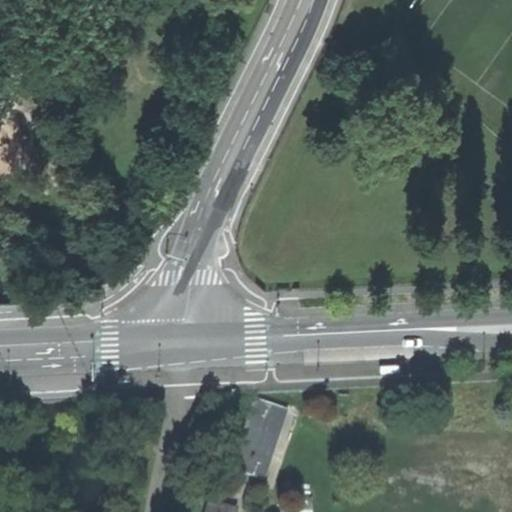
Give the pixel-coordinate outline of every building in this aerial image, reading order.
[(395,368),(394,364),(373,366),(373,374),(389,373),(395,372),(395,368)] [(229,471),(264,482),(288,413),(279,409),(284,395),(253,397),(253,401),(229,471)] [(366,463),(385,463),(385,419),(367,418),(366,463)] [(397,419),(385,419),(385,463),(395,464),(397,419)] [(283,499),(283,511),(313,511),(312,496),(283,499)] [(238,511),(239,510),(207,502),(204,511),(238,511)]
